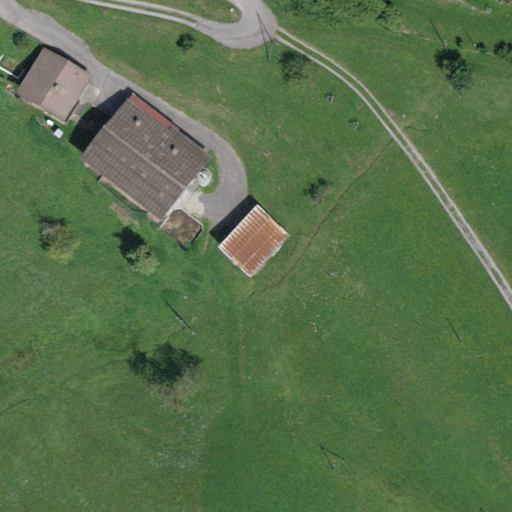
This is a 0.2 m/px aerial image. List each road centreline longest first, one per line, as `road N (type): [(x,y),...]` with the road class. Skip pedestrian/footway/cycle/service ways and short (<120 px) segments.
road 1 (track): [(253,22),(351,80),(382,113),(511,304)]
road 2 (track): [(6,0),(211,139),(234,172),(230,204)]
road 3 (track): [(244,0),(253,22),(243,33),(108,0)]
